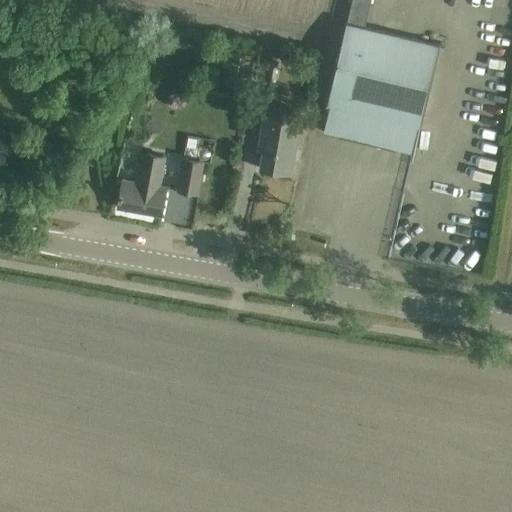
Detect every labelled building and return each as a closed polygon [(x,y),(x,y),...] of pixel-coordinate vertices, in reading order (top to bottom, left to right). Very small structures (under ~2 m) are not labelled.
[(420,126),(425,107),(440,43),(364,26),(370,0),(351,0),(327,104),(330,104),(323,132),(411,153),(418,125),(420,126)] [(231,51),(226,76),(246,79),(251,54),(231,51)] [(256,99),(272,102),(279,63),(263,60),(256,99)] [(265,143),(264,148),(261,168),(290,173),(301,112),(265,105),(259,142),(265,143)] [(136,180),(123,178),(118,207),(161,215),(166,185),(159,184),(166,155),(141,151),(136,180)] [(183,158),(178,189),(197,193),(203,161),(183,158)]
